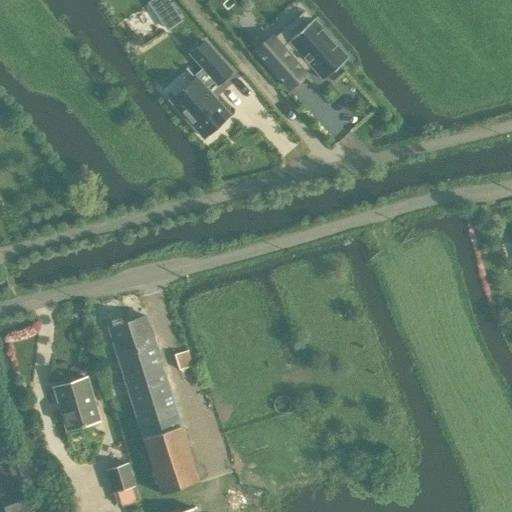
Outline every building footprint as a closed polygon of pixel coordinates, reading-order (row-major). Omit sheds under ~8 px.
[(168,29),(183,19),(170,0),(150,0),(149,1),(168,29)] [(272,32),(252,50),(289,91),(309,74),(306,70),(310,66),(322,79),(346,58),(312,19),(284,45),(272,32)] [(195,76),(170,98),(204,137),(229,115),(205,88),(214,80),(218,84),(232,71),(204,39),(189,52),(202,67),(193,74),(195,76)] [(201,479),(180,416),(148,314),(109,327),(137,416),(163,493),(201,479)] [(180,369),(191,366),(187,350),(175,353),(180,369)] [(101,419),(88,376),(55,386),(68,428),(82,424),(83,426),(86,424),(86,423),(101,419)] [(107,469),(114,490),(135,484),(129,463),(107,469)]
